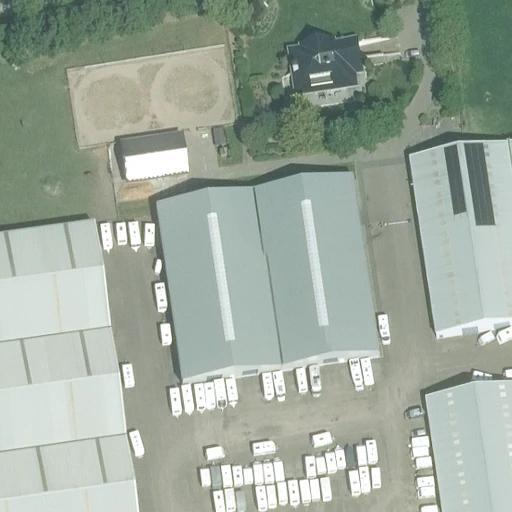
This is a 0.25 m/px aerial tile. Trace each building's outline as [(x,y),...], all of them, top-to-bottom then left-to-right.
[(345,90),(345,86),(354,85),(351,63),(358,62),(356,44),(333,48),(333,44),(302,49),(303,52),(298,53),(295,54),(293,56),(292,59),(292,62),(294,78),(291,79),(293,94),(315,91),(315,94),(345,90)] [(186,174),(180,138),(121,148),(127,183),(186,174)] [(511,328),(511,147),(411,162),(437,340),(511,328)] [(354,179),(155,209),(181,387),(380,358),(354,179)] [(0,240),(0,511),(135,511),(94,227),(0,240)] [(442,511),(511,511),(511,389),(427,402),(442,511)]
